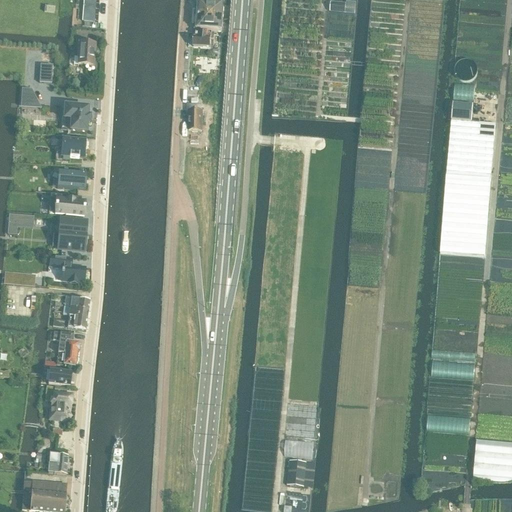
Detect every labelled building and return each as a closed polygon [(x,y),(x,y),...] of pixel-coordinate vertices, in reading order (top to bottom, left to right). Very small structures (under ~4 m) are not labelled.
[(83,0),(82,22),(94,23),(95,0),(83,0)] [(228,82),(227,96),(244,97),(244,91),(246,71),(251,10),(251,0),(234,0),(234,7),(232,36),(231,46),(228,82)] [(330,4),(329,13),(344,14),(355,15),(356,6),(356,3),(345,2),(344,5),(330,4)] [(195,5),(194,18),(222,20),(223,7),(195,5)] [(193,30),(196,31),(221,32),(222,20),(194,18),(193,30)] [(213,36),(196,34),(195,38),(193,38),(193,40),(192,41),(192,44),(193,45),(192,48),(193,48),(192,68),(201,69),(201,68),(215,70),(217,50),(212,50),(213,36)] [(73,65),(90,66),(93,66),(93,65),(94,64),(95,61),(94,59),(95,44),(79,43),(78,58),(74,57),(73,65)] [(39,84),(51,84),(52,67),(40,66),(39,84)] [(23,101),(22,105),(39,106),(31,91),(23,90),(23,91),(23,101)] [(452,104),(451,121),(471,122),(472,106),(452,104)] [(65,108),(63,132),(72,132),(86,133),(86,132),(87,125),(87,124),(87,123),(86,123),(86,119),(87,119),(87,118),(88,118),(87,118),(87,117),(88,110),(88,109),(84,109),(73,108),(65,108)] [(202,113),(189,112),(188,131),(201,132),(202,113)] [(451,121),(440,254),(483,257),(494,125),(471,122),(451,121)] [(62,150),(61,158),(69,159),(79,159),(83,160),(84,154),(84,150),(86,150),(87,142),(63,141),(62,150)] [(57,189),(86,191),(85,190),(86,175),(58,173),(58,174),(59,174),(58,189),(57,189)] [(56,197),(55,215),(84,218),(85,203),(76,203),(76,199),(56,197)] [(9,216),(9,224),(8,225),(33,227),(33,218),(9,216)] [(58,249),(58,250),(84,252),(86,235),(87,223),(85,222),(84,222),(77,222),(60,220),(59,235),(64,236),(63,250),(58,249)] [(53,260),(52,268),(63,269),(63,274),(61,274),(61,276),(62,276),(62,283),(69,283),(69,285),(77,286),(77,284),(82,285),(83,285),(83,281),(84,281),(85,273),(84,273),(84,269),(82,269),(81,269),(78,269),(77,269),(70,268),(71,261),(53,260)] [(11,278),(11,286),(30,287),(31,280),(11,278)] [(65,298),(64,307),(70,308),(88,311),(89,302),(71,299),(65,298)] [(70,308),(67,329),(85,331),(88,311),(70,308)] [(65,322),(54,321),(53,328),(64,329),(65,322)] [(65,355),(64,366),(75,367),(75,365),(77,364),(78,359),(76,358),(78,344),(73,343),(74,336),(60,334),(54,333),(53,341),(59,342),(58,354),(65,355)] [(73,384),(73,382),(74,377),(71,377),(71,374),(49,371),(48,385),(70,387),(70,384),(73,384)] [(46,388),(45,402),(51,403),(51,409),(51,421),(57,421),(57,422),(68,422),(68,420),(71,417),(69,414),(69,409),(70,409),(70,407),(72,407),(73,397),(66,396),(66,389),(46,388)] [(511,444),(476,442),(473,481),(500,484),(506,484),(511,481),(511,444)] [(67,467),(68,458),(49,456),(49,465),(67,467)] [(306,464),(289,462),(287,486),(303,488),(306,464)] [(49,467),(48,476),(67,477),(67,469),(49,467)] [(32,484),(26,484),(26,492),(31,493),(32,493),(66,495),(66,486),(32,483),(32,484)] [(32,493),(30,511),(64,511),(66,495),(32,493)]
